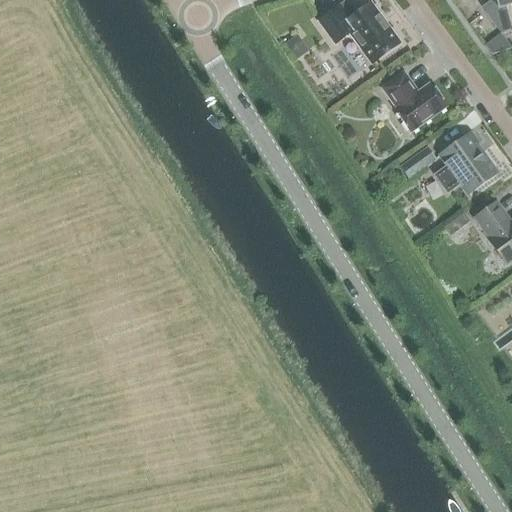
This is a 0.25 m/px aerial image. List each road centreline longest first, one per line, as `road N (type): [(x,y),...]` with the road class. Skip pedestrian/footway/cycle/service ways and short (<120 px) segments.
road 1 (tertiary): [(501,511),(187,15)]
road 2 (residential): [(511,135),(412,0)]
